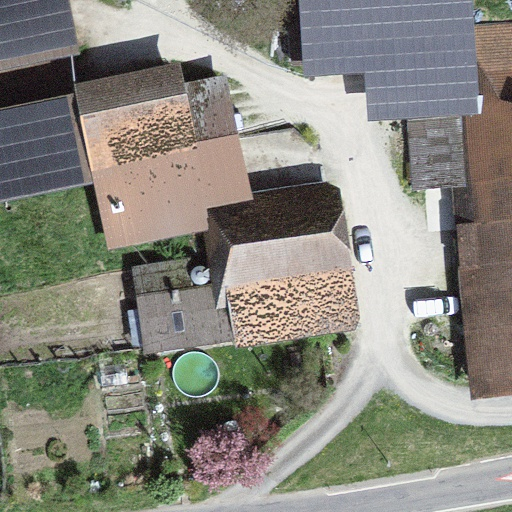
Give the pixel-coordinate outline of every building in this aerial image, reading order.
[(59,0),(0,0),(0,192),(95,173),(83,106),(59,0)] [(467,0),(438,0),(288,10),(293,63),(321,62),(322,67),(471,57),(469,30),(467,0)] [(475,57),(479,105),(412,111),(418,183),(485,178),(497,321),(470,324),(475,378),(511,375),(511,27),(469,30),(471,57),(475,57)] [(180,88),(83,106),(95,173),(108,238),(202,219),(196,189),(233,181),(225,139),(193,145),(180,88)] [(322,200),(221,215),(234,301),(335,286),(322,200)] [(340,318),(335,286),(234,301),(239,333),(340,318)] [(239,333),(234,301),(215,304),(213,287),(139,298),(146,347),(239,333)]
